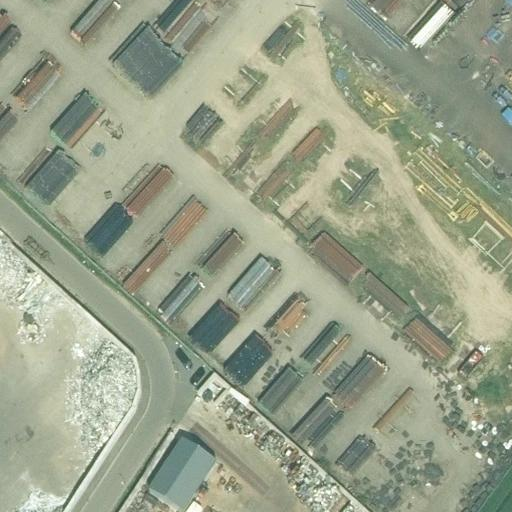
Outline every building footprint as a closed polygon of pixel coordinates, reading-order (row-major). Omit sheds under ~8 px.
[(177,56),(215,13),(200,0),(190,0),(156,39),(177,56)] [(210,0),(226,11),(233,0),(210,0)] [(85,43),(103,22),(107,25),(119,11),(108,1),(77,36),(85,43)] [(302,157),(332,133),(315,113),(286,137),(302,157)] [(77,238),(94,253),(128,215),(111,200),(77,238)] [(353,343),(322,382),(333,391),(365,353),(353,343)] [(183,445),(149,496),(174,511),(186,511),(216,467),(183,445)]
